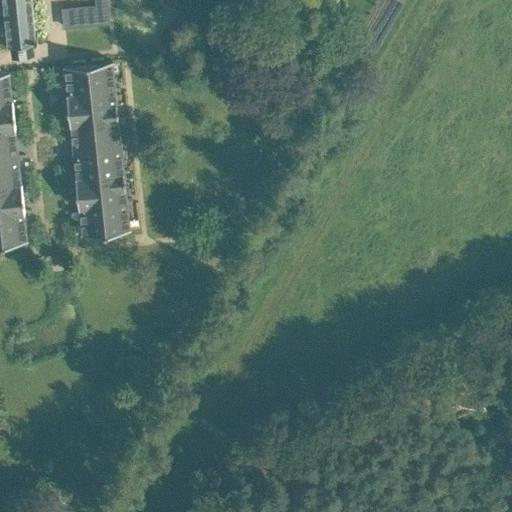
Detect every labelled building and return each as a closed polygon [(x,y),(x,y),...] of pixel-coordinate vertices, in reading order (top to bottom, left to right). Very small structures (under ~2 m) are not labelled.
[(2,0),(6,39),(11,39),(13,48),(35,45),(34,36),(37,36),(37,34),(35,34),(31,0),(2,0)] [(109,21),(106,0),(96,0),(97,4),(63,7),(65,25),(109,21)] [(91,61),(89,61),(92,90),(115,87),(112,59),(104,60),(104,56),(91,57),(91,61)] [(65,64),(68,92),(92,90),(89,61),(86,62),(85,58),(72,59),(73,63),(65,64)] [(0,99),(12,98),(9,70),(1,71),(1,67),(0,67),(0,99)] [(92,90),(94,118),(118,115),(115,87),(92,90)] [(68,92),(71,120),(94,118),(92,90),(68,92)] [(0,99),(0,127),(15,126),(12,98),(0,99)] [(94,118),(97,146),(121,143),(118,115),(94,118)] [(71,120),(73,148),(97,146),(94,118),(71,120)] [(0,127),(0,156),(18,154),(15,126),(0,127)] [(97,146),(100,174),(124,171),(121,143),(97,146)] [(73,148),(76,177),(100,174),(97,146),(73,148)] [(0,156),(0,184),(21,183),(18,154),(0,156)] [(100,174),(103,202),(127,199),(124,171),(100,174)] [(76,177),(79,205),(103,202),(100,174),(76,177)] [(0,184),(0,208),(0,213),(24,211),(21,183),(0,184)] [(127,199),(103,202),(106,230),(109,230),(110,233),(122,232),(122,228),(130,228),(127,199)] [(103,202),(79,205),(82,233),(90,232),(91,236),(104,234),(103,230),(106,230),(103,202)] [(24,211),(0,213),(3,241),(6,241),(7,245),(20,243),(19,239),(27,239),(24,211)]
